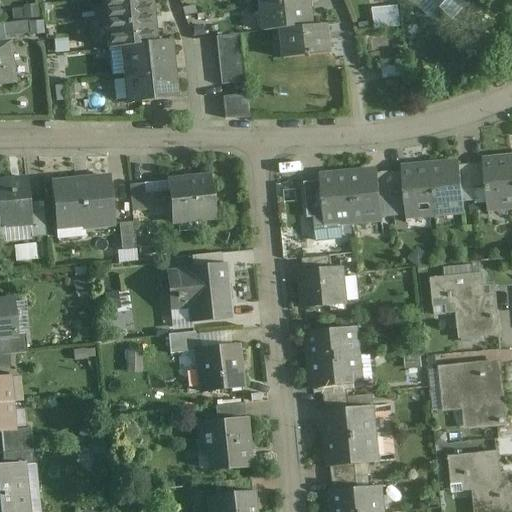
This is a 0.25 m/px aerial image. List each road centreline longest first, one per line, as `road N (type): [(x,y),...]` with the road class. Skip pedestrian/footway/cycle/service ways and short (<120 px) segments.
road 1 (residential): [(269,135),(302,511)]
road 2 (residential): [(269,135),(0,135)]
road 3 (residential): [(511,90),(426,125),(269,135)]
